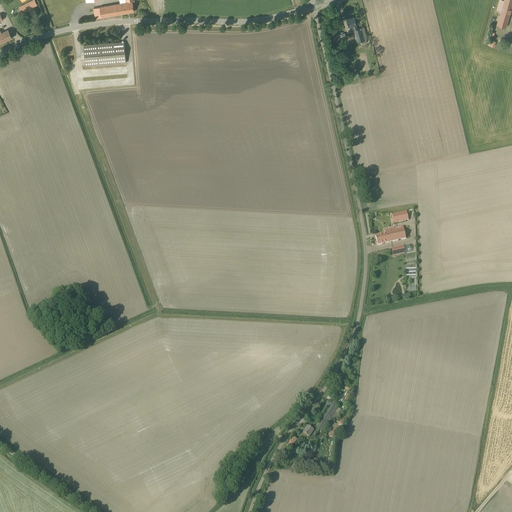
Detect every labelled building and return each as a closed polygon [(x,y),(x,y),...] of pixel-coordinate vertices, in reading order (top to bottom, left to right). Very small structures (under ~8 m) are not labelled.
[(34,0),(31,0),(19,6),(22,12),(37,5),(34,0)] [(511,3),(511,0),(503,0),(504,0),(503,0),(499,0),(497,10),(496,9),(492,23),(506,27),(511,3)] [(120,3),(116,4),(100,7),(93,8),(95,18),(101,17),(134,12),(132,2),(132,1),(126,2),(120,3)] [(365,42),(367,42),(366,39),(364,40),(361,28),(357,29),(356,24),(354,16),(346,19),(348,26),(352,25),(357,42),(362,41),(362,43),(365,42)] [(0,43),(12,38),(8,29),(1,33),(0,29),(0,43)] [(85,66),(126,63),(124,42),(83,45),(85,66)] [(392,214),(394,223),(408,220),(406,211),(392,214)] [(388,242),(405,239),(403,226),(387,230),(388,233),(386,234),(375,236),(378,245),(388,243),(388,242)] [(403,246),(392,249),(393,256),(405,253),(403,246)] [(331,395),(335,397),(338,391),(340,392),(344,384),(338,381),(331,395)] [(338,408),(331,403),(315,427),(316,427),(313,431),(307,427),(303,434),(309,438),(311,434),(315,437),(320,430),(323,432),(338,408)] [(343,426),(349,415),(344,412),(330,437),(336,440),(343,428),(343,426)] [(287,446),(288,447),(290,448),(297,439),(293,437),(287,446)]
